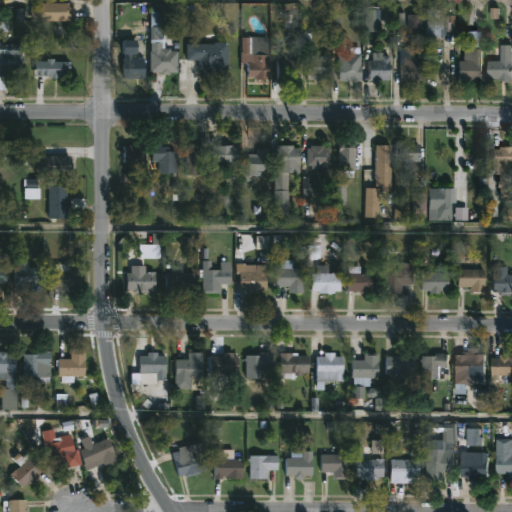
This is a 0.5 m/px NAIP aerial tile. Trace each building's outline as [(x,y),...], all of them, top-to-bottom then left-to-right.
[(76,21),(33,22),(33,7),(43,7),(43,3),(76,3),(76,21)] [(363,45),(362,45),(363,3),(379,3),(378,29),(374,29),(374,45),(363,45)] [(435,10),(435,15),(452,16),(453,32),(435,33),(435,38),(422,38),(422,10),(435,10)] [(247,36),(265,36),(265,79),(250,79),(250,77),(244,77),(244,63),(237,63),(239,36),(247,36)] [(140,41),(139,55),(135,54),(134,60),(148,60),(147,79),(125,78),(126,40),(140,41)] [(180,61),(179,70),(172,70),(172,74),(162,74),(162,71),(152,71),(153,42),(163,42),(163,47),(172,48),(172,50),(180,50),(180,61)] [(225,42),(225,69),(217,69),(217,72),(209,72),(209,69),(200,68),(200,59),(189,59),(189,43),(210,44),(211,42),(225,42)] [(0,76),(0,43),(22,44),(22,69),(8,69),(8,77),(0,76)] [(510,44),(510,81),(497,81),(497,78),(486,78),(486,60),(498,60),(498,44),(510,44)] [(411,47),(411,57),(419,57),(419,80),(409,82),(398,82),(398,47),(411,47)] [(471,83),(469,83),(469,81),(456,81),(456,61),(462,61),(462,49),(480,49),(480,81),(476,81),(476,83),(471,83)] [(381,53),(381,56),(387,56),(387,65),(389,65),(389,72),(385,72),(385,84),(376,83),(376,81),(374,81),(374,84),(366,84),(366,61),(369,61),(369,52),(381,53)] [(317,54),(317,56),(325,56),(325,65),(327,65),(327,80),(303,80),(303,77),(301,77),(301,61),(308,61),(308,53),(317,54)] [(358,56),(357,65),(361,65),(361,79),(357,79),(357,82),(335,81),(335,64),(348,64),(348,56),(358,56)] [(274,58),(274,60),(293,60),(293,79),(286,79),(286,76),(282,76),(282,79),(272,80),(271,58),(274,58)] [(72,62),(72,78),(51,78),(51,68),(49,68),(49,60),(72,60),(72,62)] [(350,138),(350,146),(352,146),(352,169),(335,168),(335,138),(350,138)] [(417,145),(416,161),(396,160),(397,143),(417,145)] [(146,145),(146,162),(125,161),(126,144),(146,145)] [(234,144),(234,146),(240,146),(241,161),(218,161),(218,145),(234,144)] [(318,144),(318,146),(327,146),(327,164),(304,164),(304,147),(307,147),(307,144),(318,144)] [(387,144),(387,190),(376,189),(376,216),(361,216),(362,186),(378,187),(378,185),(371,185),(372,144),(387,144)] [(202,173),(188,173),(188,146),(210,145),(210,165),(202,165),(202,173)] [(290,145),(290,146),(296,146),(295,171),(286,172),(286,217),(276,217),(275,171),(279,171),(279,145),(290,145)] [(511,145),(511,169),(489,169),(488,155),(490,155),(490,147),(497,147),(497,145),(511,145)] [(167,148),(167,150),(178,150),(178,172),(158,172),(158,161),(152,161),(152,149),(167,148)] [(250,181),(243,181),(243,169),(247,169),(247,153),(257,153),(257,148),(269,148),(269,169),(262,170),(262,175),(250,175),(250,181)] [(73,155),(75,156),(75,174),(46,173),(46,171),(40,171),(40,154),(73,155)] [(68,185),(68,196),(71,196),(71,210),(68,210),(68,218),(51,218),(50,185),(68,185)] [(449,219),(426,219),(426,187),(453,188),(453,202),(448,202),(449,219)] [(43,267),(42,291),(15,291),(17,260),(30,260),(30,266),(43,267)] [(213,260),(213,269),(226,269),(226,263),(231,263),(231,268),(233,268),(232,283),(222,283),(222,293),(204,293),(204,277),(201,276),(201,260),(213,260)] [(289,260),(289,268),(300,268),(299,293),(285,293),(286,286),(272,286),(272,269),(277,269),(277,260),(289,260)] [(81,263),(81,290),(73,290),(72,292),(62,292),(62,289),(54,289),(54,270),(57,270),(57,263),(81,263)] [(245,263),(245,264),(268,265),(267,289),(259,289),(258,293),(248,292),(248,289),(240,289),(240,274),(237,273),(238,263),(245,263)] [(399,270),(410,270),(410,284),(400,283),(400,293),(381,293),(381,275),(380,275),(380,269),(387,270),(387,263),(399,263),(399,270)] [(326,264),(326,273),(337,272),(337,290),(331,290),(331,293),(315,293),(315,290),(309,290),(309,273),(314,273),(314,264),(326,264)] [(146,265),(146,272),(157,271),(157,290),(151,290),(151,293),(134,292),(134,290),(128,290),(128,272),(132,272),(132,265),(146,265)] [(446,265),(446,293),(438,292),(438,296),(431,296),(432,293),(426,293),(426,289),(419,289),(419,272),(435,272),(435,265),(446,265)] [(505,265),(505,273),(511,272),(511,291),(490,291),(489,266),(505,265)] [(356,266),(356,274),(373,274),(373,287),(368,287),(368,294),(355,293),(355,291),(344,291),(344,266),(356,266)] [(0,268),(8,268),(8,281),(0,281),(0,268)] [(482,268),(482,293),(467,293),(468,287),(455,286),(455,268),(482,268)] [(194,273),(194,291),(165,290),(166,272),(194,273)] [(17,354),(16,388),(18,388),(18,409),(3,409),(3,388),(7,388),(7,379),(0,379),(0,351),(9,351),(9,354),(17,354)] [(76,376),(75,381),(63,381),(63,376),(59,376),(59,358),(72,358),(72,351),(87,351),(87,376),(76,376)] [(160,352),(160,355),(169,355),(168,380),(159,380),(158,384),(142,384),(142,374),(139,374),(140,355),(149,355),(149,351),(160,352)] [(194,388),(177,388),(177,359),(190,359),(190,352),(204,352),(203,377),(194,377),(194,388)] [(237,352),(237,356),(241,356),(241,374),(212,374),(212,355),(226,355),(226,352),(237,352)] [(272,352),(271,366),(268,366),(267,377),(247,378),(247,361),(246,361),(247,355),(255,355),(256,352),(272,352)] [(294,352),(294,356),(305,356),(306,373),(289,373),(289,378),(277,378),(277,352),(294,352)] [(332,352),(332,355),(340,355),(340,380),(313,380),(313,356),(321,356),(321,352),(332,352)] [(375,377),(360,377),(360,387),(351,387),(351,377),(348,377),(348,359),(361,359),(361,352),(375,352),(375,377)] [(507,352),(508,356),(511,356),(511,381),(506,381),(506,375),(497,375),(497,378),(488,378),(487,356),(497,356),(497,353),(507,352)] [(53,355),(51,383),(38,382),(38,377),(24,377),(24,353),(53,355)] [(446,378),(419,378),(418,355),(432,355),(432,353),(446,353),(446,378)] [(464,393),(453,393),(453,353),(482,353),(482,383),(464,383),(464,393)] [(412,373),(382,373),(382,355),(412,356),(412,373)] [(55,429),(57,437),(72,434),(76,452),(66,454),(68,463),(51,467),(46,448),(47,448),(43,431),(55,429)] [(91,435),(94,444),(110,438),(119,460),(106,465),(105,463),(89,469),(81,450),(85,448),(82,439),(91,435)] [(427,436),(427,449),(452,449),(452,471),(443,471),(443,480),(422,480),(423,450),(421,450),(421,436),(427,436)] [(511,437),(511,455),(511,480),(507,480),(507,473),(495,473),(494,438),(511,437)] [(180,475),(179,476),(174,452),(181,451),(181,447),(201,442),(207,469),(180,475)] [(464,449),(464,451),(486,451),(486,476),(470,476),(470,490),(455,490),(455,475),(459,475),(459,451),(464,449)] [(310,451),(309,475),(301,475),(301,479),(290,479),(290,476),(282,476),(283,457),(288,457),(288,450),(310,451)] [(30,452),(45,468),(41,473),(42,474),(31,485),(29,484),(25,488),(12,474),(17,469),(19,470),(22,467),(14,458),(20,452),(24,457),(30,452)] [(344,454),(344,479),(330,479),(330,472),(317,472),(317,454),(344,454)] [(276,455),(276,470),(268,470),(268,479),(251,478),(251,461),(250,461),(251,455),(276,455)] [(222,479),(216,478),(217,458),(246,459),(246,479),(222,479)] [(375,477),(375,479),(358,479),(358,477),(352,477),(352,458),(381,458),(381,477),(375,477)] [(389,481),(387,481),(387,459),(415,459),(415,479),(389,481)] [(27,507),(27,511),(31,511),(30,511),(10,511),(1,511),(0,501),(27,499),(27,507)]
